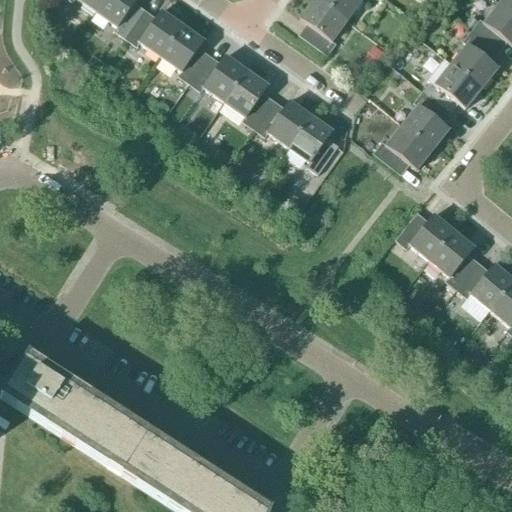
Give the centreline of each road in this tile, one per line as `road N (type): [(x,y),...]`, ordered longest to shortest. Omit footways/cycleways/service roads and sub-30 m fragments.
road 1 (unclassified): [(511,480),(114,228),(16,171),(0,177)]
road 2 (residential): [(511,231),(459,189),(511,120)]
road 3 (residential): [(348,104),(251,32)]
